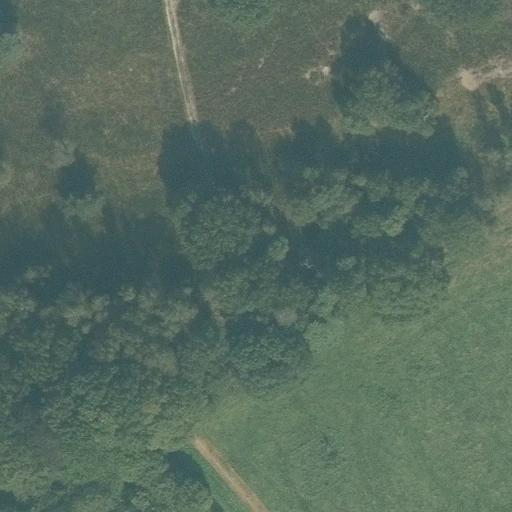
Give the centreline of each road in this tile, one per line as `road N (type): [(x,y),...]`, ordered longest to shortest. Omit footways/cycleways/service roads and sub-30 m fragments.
road 1 (track): [(511,213),(171,399)]
road 2 (track): [(0,442),(124,424),(171,399)]
